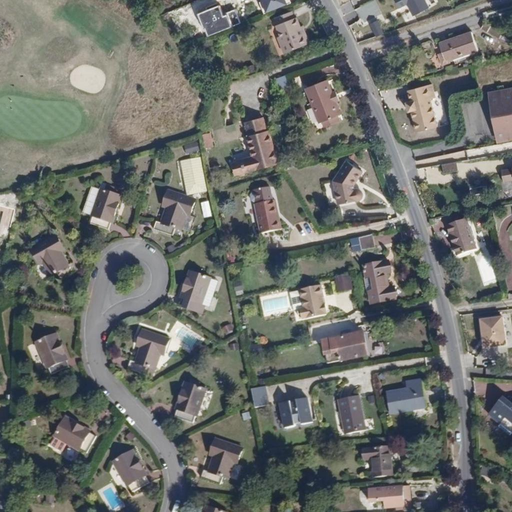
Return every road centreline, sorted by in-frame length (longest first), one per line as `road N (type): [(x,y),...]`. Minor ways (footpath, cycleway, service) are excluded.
road 1 (tertiary): [(322,0),(371,102),(440,297),(464,417),(464,511)]
road 2 (residential): [(172,511),(171,455),(102,378),(91,325)]
road 3 (residential): [(91,325),(149,298),(160,267),(133,245),(102,260)]
